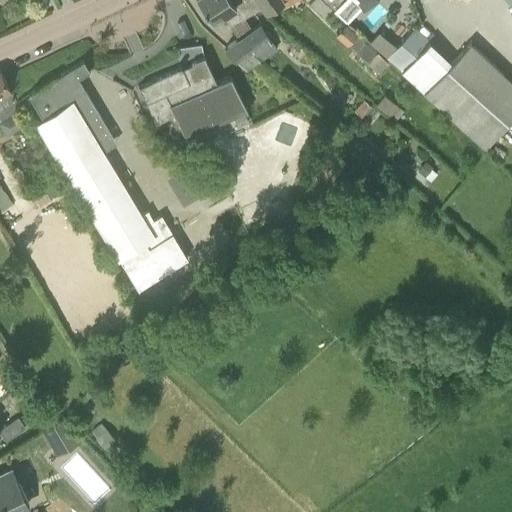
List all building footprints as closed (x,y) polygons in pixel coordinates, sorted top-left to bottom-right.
[(244,17),(258,8),(253,0),(199,0),(211,19),(220,13),(229,26),(238,40),(252,30),(244,17)] [(257,0),(266,14),(283,3),(285,7),(295,0),(257,0)] [(322,18),(331,8),(321,0),(310,0),(307,4),(322,18)] [(321,0),(331,8),(332,9),(340,0),(321,0)] [(340,0),(332,9),(346,21),(353,27),(358,22),(351,15),(359,6),(362,8),(373,1),(372,0),(340,0)] [(378,73),(388,62),(344,22),(335,33),(378,73)] [(246,69),(276,48),(260,25),(252,30),(238,40),(224,48),(246,69)] [(414,25),(394,47),(385,56),(401,70),(429,40),(414,25)] [(484,147),(488,143),(511,117),(511,83),(468,42),(422,90),(484,147)] [(215,82),(203,55),(138,86),(155,122),(173,114),(185,139),(245,109),(230,75),(215,82)] [(78,78),(89,71),(83,60),(28,92),(42,117),(37,121),(116,254),(118,253),(123,261),(121,263),(136,288),(186,257),(161,214),(152,220),(147,211),(148,210),(147,209),(139,214),(101,151),(108,146),(104,138),(111,134),(78,78)] [(0,71),(0,117),(20,109),(0,72),(0,71)] [(394,119),(403,109),(383,93),(375,103),(394,119)] [(361,116),(370,105),(362,98),(353,109),(361,116)] [(244,112),(233,118),(238,127),(249,122),(244,112)] [(416,170),(423,176),(432,167),(424,160),(416,170)] [(8,394),(23,384),(26,382),(22,375),(18,378),(18,377),(3,387),(8,394)] [(23,384),(8,394),(13,401),(27,391),(23,384)] [(56,455),(80,441),(65,415),(41,430),(56,455)] [(0,431),(5,440),(24,427),(17,417),(0,428),(0,431)] [(8,511),(28,503),(13,469),(0,475),(0,511),(8,511)]
